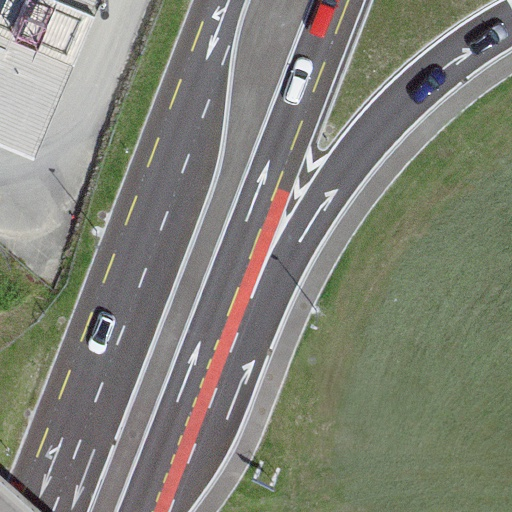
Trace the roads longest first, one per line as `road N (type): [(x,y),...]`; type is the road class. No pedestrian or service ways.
road 1 (motorway): [(169,441),(245,353),(311,221),(376,128),(453,61),(511,26)]
road 2 (primary): [(231,0),(55,511)]
road 3 (primary): [(169,441),(335,0)]
